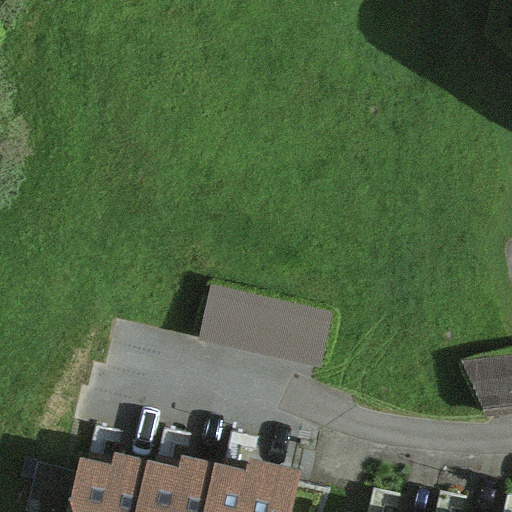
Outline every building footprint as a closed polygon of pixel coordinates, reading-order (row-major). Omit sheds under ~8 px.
[(211,285),(199,340),(321,366),(332,311),(211,285)] [(511,359),(479,366),(493,420),(511,414),(511,359)] [(109,511),(119,476),(50,457),(35,511),(109,511)] [(184,511),(189,496),(120,477),(110,511),(184,511)] [(246,511),(189,496),(184,511),(246,511)]
